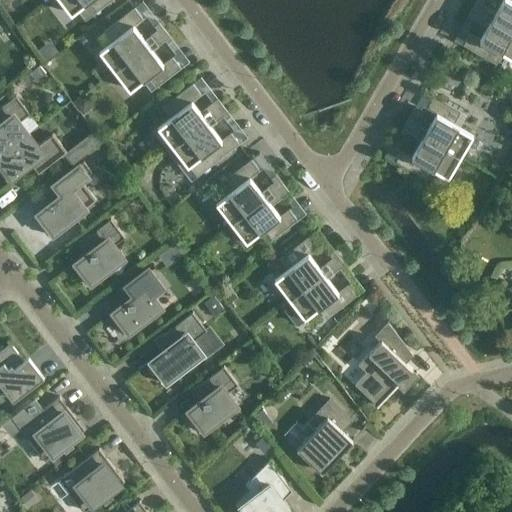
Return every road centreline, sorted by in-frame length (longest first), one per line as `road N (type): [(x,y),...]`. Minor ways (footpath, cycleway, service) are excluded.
road 1 (residential): [(435,0),(325,180),(184,0)]
road 2 (residential): [(196,511),(12,273)]
road 3 (residential): [(334,511),(443,395),(511,372)]
